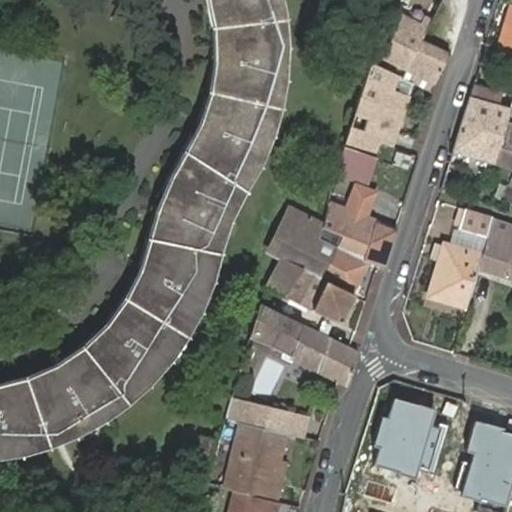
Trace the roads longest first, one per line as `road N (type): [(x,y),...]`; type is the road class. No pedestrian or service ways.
road 1 (residential): [(484,0),(387,312),(390,340),(410,362)]
road 2 (residential): [(326,511),(365,383),(382,366),(410,362)]
